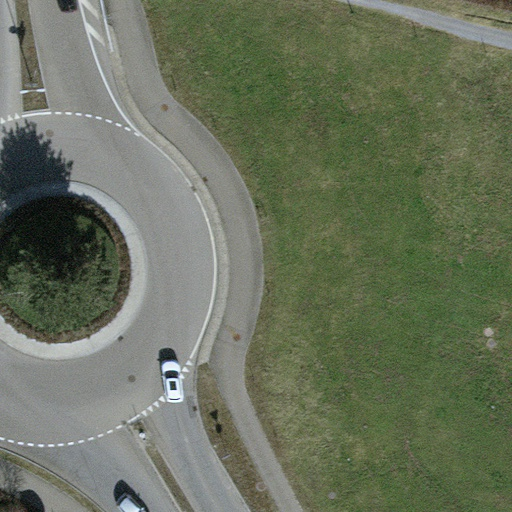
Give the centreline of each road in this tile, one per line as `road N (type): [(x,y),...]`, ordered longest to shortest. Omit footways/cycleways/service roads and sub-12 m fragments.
road 1 (secondary): [(152,359),(173,328),(185,256),(155,188),(94,148)]
road 2 (secondary): [(217,511),(181,451),(152,359)]
road 3 (secondary): [(94,148),(56,0)]
road 4 (secondary): [(54,402),(141,511)]
